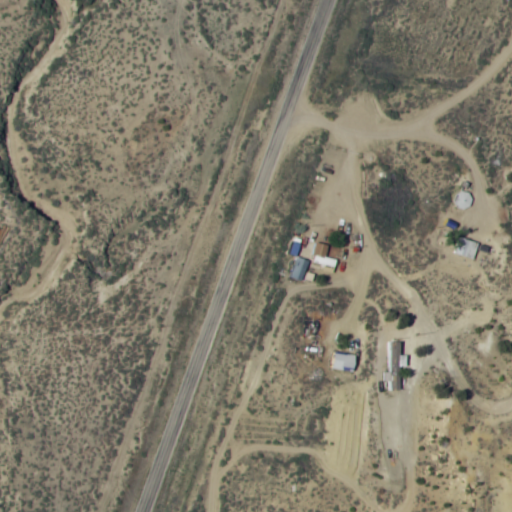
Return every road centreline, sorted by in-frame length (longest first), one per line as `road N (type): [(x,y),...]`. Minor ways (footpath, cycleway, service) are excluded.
road 1 (tertiary): [(144,511),(326,0)]
road 2 (residential): [(211,329),(212,511)]
